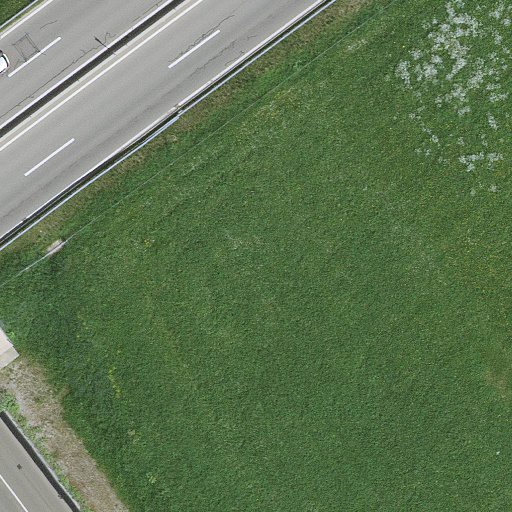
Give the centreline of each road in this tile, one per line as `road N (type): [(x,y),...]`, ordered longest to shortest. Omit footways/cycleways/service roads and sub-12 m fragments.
road 1 (motorway): [(0,193),(263,0)]
road 2 (motorway): [(114,0),(0,84)]
